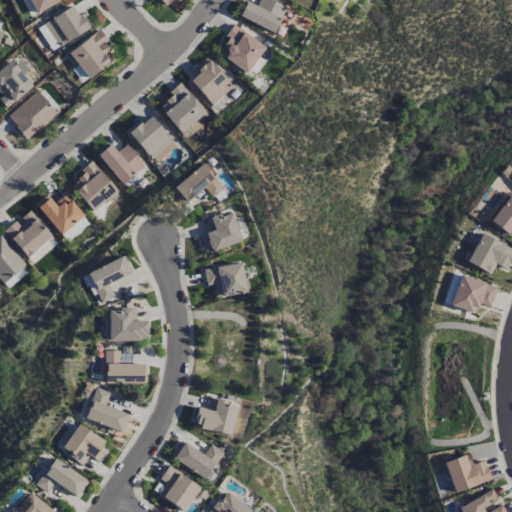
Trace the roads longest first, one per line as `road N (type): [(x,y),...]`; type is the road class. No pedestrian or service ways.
road 1 (residential): [(0,201),(166,56),(214,0)]
road 2 (residential): [(165,243),(182,349),(176,400),(107,511)]
